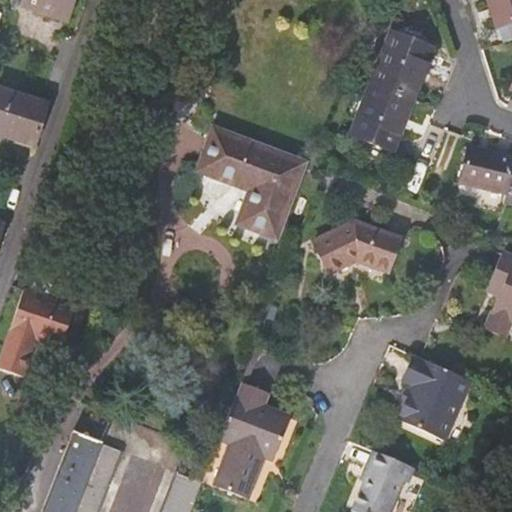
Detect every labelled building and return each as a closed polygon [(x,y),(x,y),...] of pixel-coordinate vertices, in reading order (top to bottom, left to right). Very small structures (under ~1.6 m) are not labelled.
[(73,0),(25,0),(23,8),(67,21),(73,0)] [(511,0),(488,0),(498,27),(511,22),(511,0)] [(511,39),(511,22),(498,27),(503,42),(511,39)] [(392,33),(351,134),(393,151),(433,50),(392,33)] [(44,105),(0,90),(0,134),(30,145),(44,105)] [(216,131),(214,137),(201,171),(252,190),(240,223),(277,237),(303,164),(216,131)] [(511,203),(511,159),(469,149),(461,183),(506,194),(504,201),(511,203)] [(500,235),(507,217),(503,216),(497,231),(490,228),(490,231),(500,235)] [(399,239),(356,223),(314,242),(329,274),(358,261),(388,271),(399,239)] [(511,256),(503,252),(489,284),(503,291),(494,313),(511,322),(511,321),(511,256)] [(0,353),(0,367),(22,376),(35,338),(58,346),(72,304),(23,286),(0,353)] [(511,322),(494,313),(486,329),(505,337),(511,322)] [(472,380),(412,354),(401,379),(412,384),(410,390),(404,402),(397,418),(445,440),(472,380)] [(268,396),(240,385),(219,439),(230,443),(214,486),(246,499),(264,455),(272,459),(289,416),(264,407),(268,396)] [(410,390),(410,389),(405,387),(400,399),(404,402),(410,390)] [(72,432),(41,511),(94,511),(118,450),(72,432)] [(364,478),(377,450),(373,448),(360,476),(364,478)] [(414,467),(377,450),(364,478),(350,508),(359,511),(388,511),(403,479),(408,481),(414,467)] [(163,511),(190,511),(202,482),(179,474),(163,511)]
